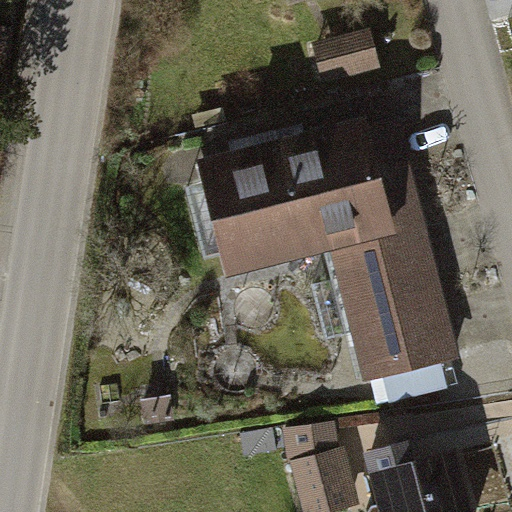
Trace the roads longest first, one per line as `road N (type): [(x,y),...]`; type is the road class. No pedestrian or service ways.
road 1 (tertiary): [(11,511),(85,0)]
road 2 (residential): [(464,0),(511,161)]
road 3 (unknown): [(511,375),(379,408)]
